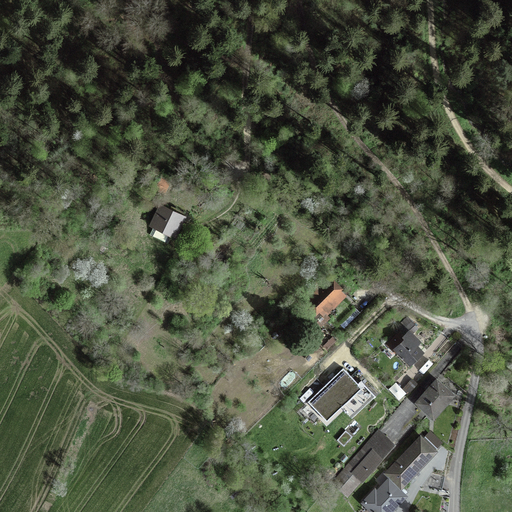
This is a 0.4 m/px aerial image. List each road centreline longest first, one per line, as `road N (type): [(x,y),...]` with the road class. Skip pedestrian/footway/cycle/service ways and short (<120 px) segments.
road 1 (track): [(299,0),(327,95),(457,277),(477,345)]
road 2 (residential): [(341,245),(477,345),(455,511)]
road 3 (track): [(430,0),(434,68),(452,117),(511,191)]
road 4 (track): [(254,0),(242,183)]
